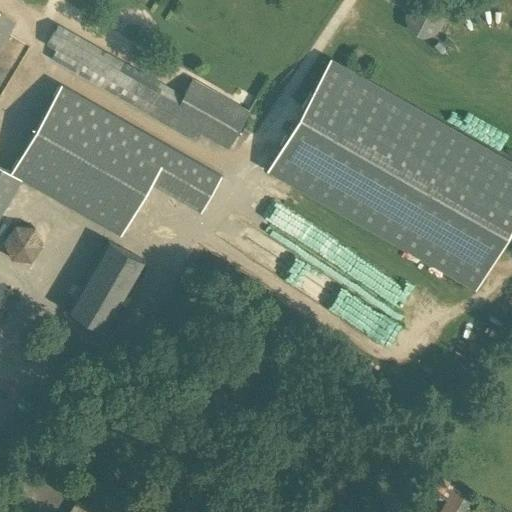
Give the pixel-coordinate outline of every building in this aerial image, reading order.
[(405,17),(405,21),(405,24),(407,26),(407,28),(408,29),(409,30),(410,32),(411,33),(414,34),(417,36),(420,36),(422,36),(425,36),(426,36),(428,36),(431,35),(433,33),(436,31),(438,29),(439,26),(440,24),(441,21),(441,20),(441,18),(441,17),(440,15),(439,12),(438,9),(437,8),(435,5),(433,4),(430,2),(428,1),(425,1),(424,1),(421,1),(418,1),(415,2),(412,4),(410,6),(409,7),(407,10),(406,11),(406,13),(405,14),(405,16),(405,17)] [(0,51),(17,22),(0,12),(0,51)] [(56,31),(49,44),(56,48),(201,132),(227,147),(248,110),(193,79),(180,102),(56,31)] [(511,212),(511,158),(326,57),(265,168),(474,282),(511,212)] [(221,175),(164,143),(63,85),(13,172),(115,230),(145,177),(201,210),(221,175)] [(0,214),(21,179),(0,166),(0,214)] [(283,205),(273,221),(333,258),(343,243),(283,205)] [(12,259),(32,261),(43,246),(35,228),(16,226),(5,242),(12,259)] [(69,310),(106,331),(146,261),(109,239),(69,310)] [(266,240),(258,258),(293,275),(302,257),(266,240)] [(0,318),(6,309),(10,312),(19,297),(0,284),(0,318)] [(99,511),(97,510),(98,508),(108,488),(112,490),(120,475),(105,467),(86,504),(82,502),(76,511),(99,511)] [(433,475),(427,487),(442,495),(448,483),(433,475)] [(425,511),(463,511),(472,497),(454,487),(439,511),(434,511),(427,508),(425,511)] [(307,511),(315,500),(295,488),(282,509),(287,511),(307,511)]
